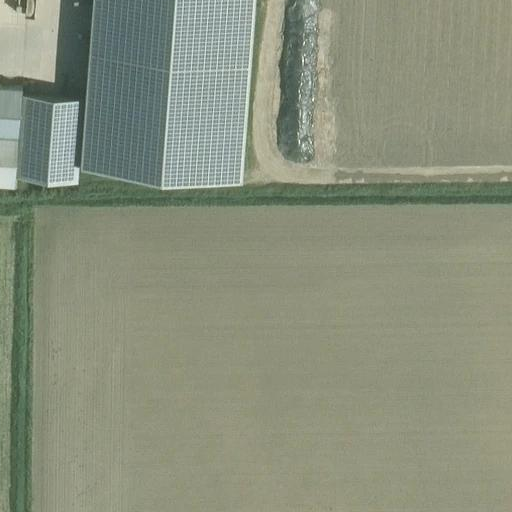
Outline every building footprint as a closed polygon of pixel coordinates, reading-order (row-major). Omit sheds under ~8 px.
[(150,0),(139,161),(241,169),(253,0),(150,0)] [(25,13),(9,14),(9,30),(26,29),(25,13)] [(23,85),(0,83),(0,133),(19,135),(22,91),(23,85)] [(77,159),(82,95),(22,91),(19,135),(16,173),(76,177),(77,159)] [(16,173),(19,135),(0,133),(0,181),(15,183),(16,173)]
